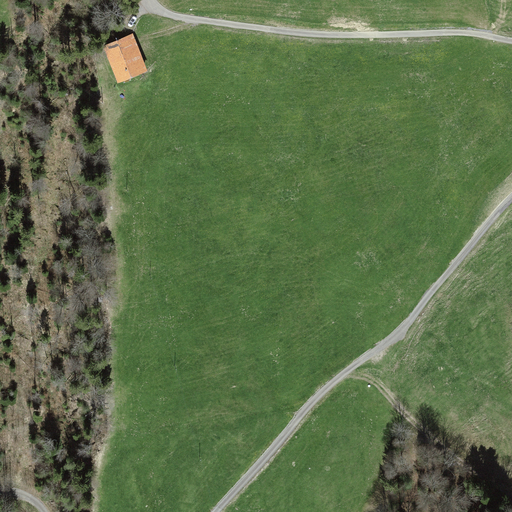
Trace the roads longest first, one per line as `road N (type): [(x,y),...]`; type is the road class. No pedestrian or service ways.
road 1 (unclassified): [(511,197),(400,330),(315,399),(216,511)]
road 2 (unclassified): [(152,0),(170,14),(307,34),(456,32),(511,40)]
